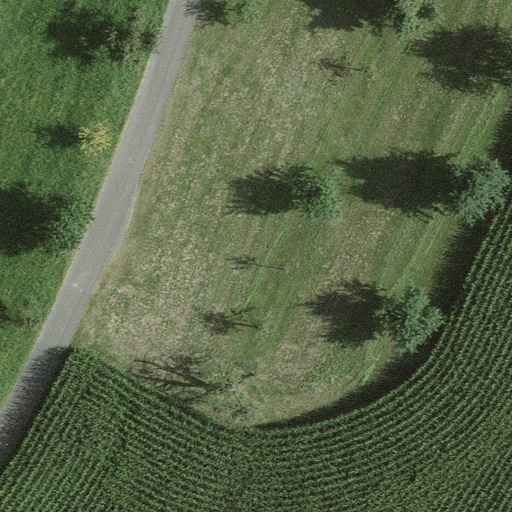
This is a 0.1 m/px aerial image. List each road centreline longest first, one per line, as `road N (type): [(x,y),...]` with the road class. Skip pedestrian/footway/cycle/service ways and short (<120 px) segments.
road 1 (residential): [(0,456),(39,396),(121,218),(195,0)]
road 2 (track): [(161,511),(121,218)]
